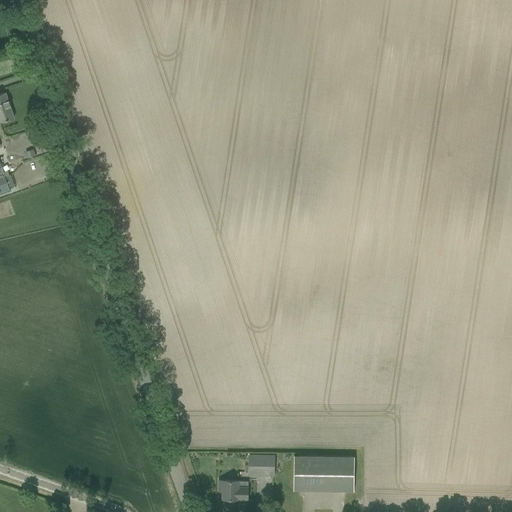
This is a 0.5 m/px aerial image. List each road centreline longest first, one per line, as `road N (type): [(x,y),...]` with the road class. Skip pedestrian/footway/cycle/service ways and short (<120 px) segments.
road 1 (unclassified): [(188,511),(17,0)]
road 2 (unclassified): [(120,511),(0,468)]
